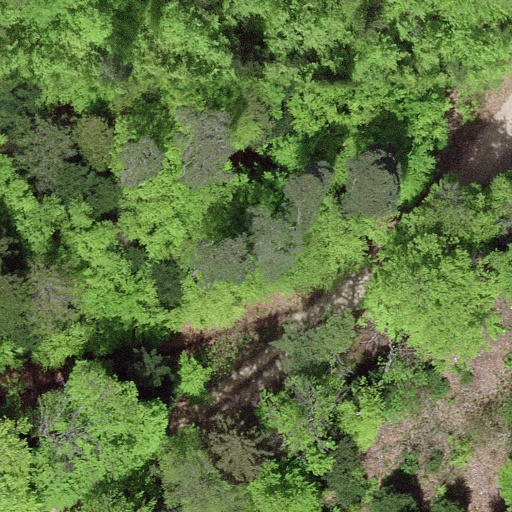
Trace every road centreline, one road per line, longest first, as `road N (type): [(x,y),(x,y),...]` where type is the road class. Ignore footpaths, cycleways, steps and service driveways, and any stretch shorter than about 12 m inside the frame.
road 1 (track): [(511,108),(320,327),(83,511)]
road 2 (track): [(0,383),(169,342),(316,288),(364,281)]
road 3 (track): [(446,189),(430,0)]
